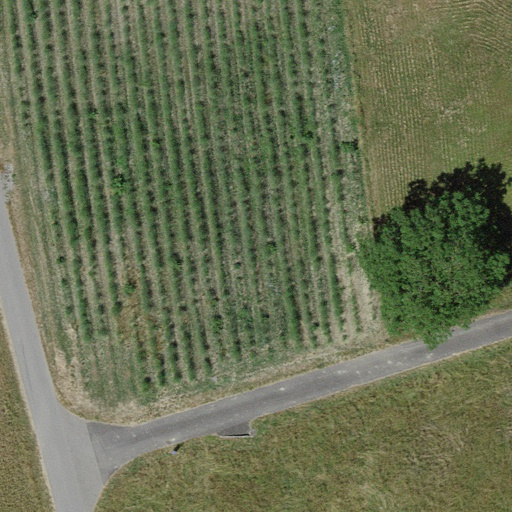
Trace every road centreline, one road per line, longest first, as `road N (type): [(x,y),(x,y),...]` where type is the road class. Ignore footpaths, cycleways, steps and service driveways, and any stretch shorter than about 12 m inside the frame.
road 1 (track): [(511,327),(62,463)]
road 2 (track): [(0,236),(74,511)]
